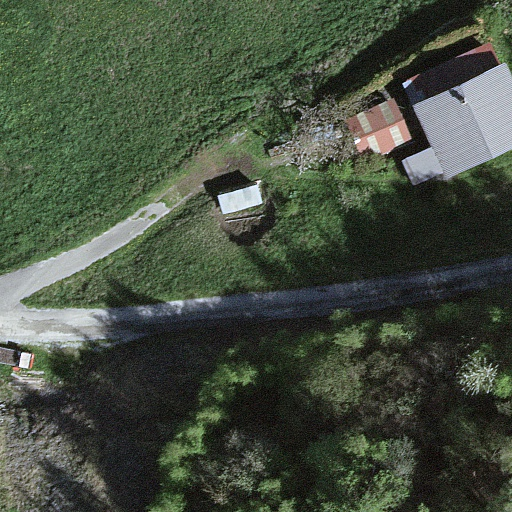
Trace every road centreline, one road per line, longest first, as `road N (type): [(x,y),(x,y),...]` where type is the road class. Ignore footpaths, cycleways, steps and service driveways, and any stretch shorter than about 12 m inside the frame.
road 1 (track): [(488,0),(0,312)]
road 2 (unclassified): [(0,337),(109,342),(511,277)]
